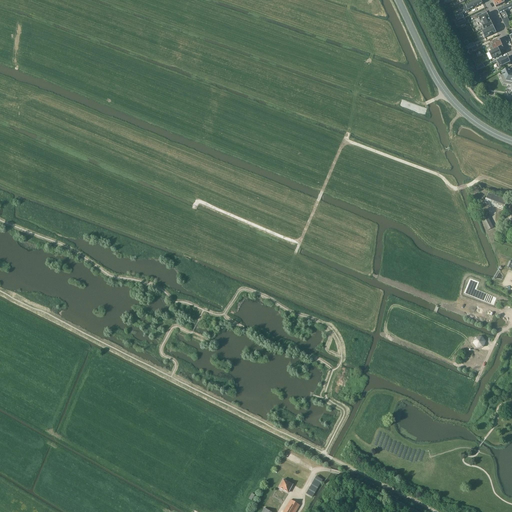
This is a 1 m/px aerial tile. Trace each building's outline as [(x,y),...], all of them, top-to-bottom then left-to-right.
[(481,0),(475,0),(465,5),(468,11),(483,4),(481,0)] [(502,19),(508,18),(506,14),(506,12),(511,9),(511,3),(497,10),(502,19)] [(478,18),(482,25),(491,21),(489,18),(490,18),(487,13),(478,18)] [(457,21),(455,23),(456,26),(466,21),(465,18),(457,21)] [(485,38),(497,33),(491,21),(482,25),(484,30),(482,31),(485,38)] [(490,43),(494,50),(503,46),(499,38),(490,43)] [(494,50),(489,52),(492,59),(502,55),(500,51),(504,49),(503,46),(494,50)] [(508,57),(497,62),(496,63),(499,69),(501,68),(502,68),(502,67),(511,63),(508,57)] [(510,68),(502,72),(506,81),(511,82),(511,71),(510,68)] [(507,200),(488,193),(485,202),(504,210),(507,200)] [(488,231),(494,228),(488,216),(482,219),(488,231)] [(486,341),(483,336),(476,337),(474,343),(478,348),(484,347),(486,341)] [(316,476),(311,485),(306,493),(312,497),(322,480),(316,476)] [(288,493),(292,484),(283,480),(279,488),(288,493)] [(295,511),(299,505),(290,500),(283,511),(295,511)]
